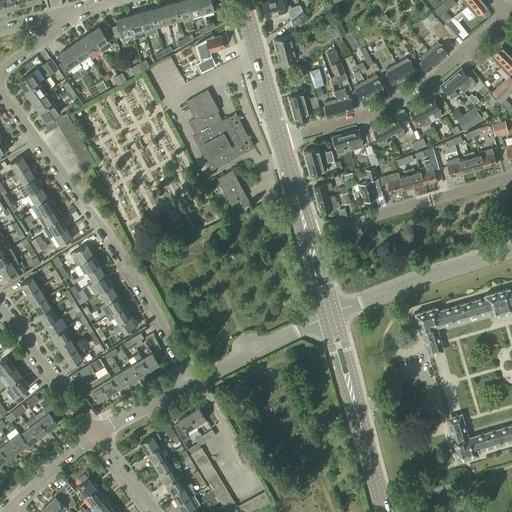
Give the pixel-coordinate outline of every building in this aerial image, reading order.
[(14,0),(1,0),(5,11),(17,8),(14,0)] [(185,0),(183,0),(174,3),(178,19),(190,16),(185,0)] [(201,13),(197,0),(185,0),(190,16),(201,13)] [(197,0),(201,13),(213,10),(210,0),(197,0)] [(281,0),(272,0),(262,3),(266,17),(285,12),(282,1),(281,0)] [(445,0),(434,10),(439,17),(446,11),(456,3),(453,0),(445,0)] [(481,0),(474,0),(470,3),(473,7),(469,10),(475,17),(487,7),(481,0)] [(328,2),(323,6),(328,12),(333,8),(328,2)] [(174,3),(162,6),(167,23),(178,19),(174,3)] [(290,20),(291,20),(302,10),(300,5),(291,8),(291,10),(288,11),(290,20)] [(162,6),(151,9),(156,26),(167,23),(162,6)] [(151,9),(140,13),(144,29),(146,35),(157,32),(156,26),(151,9)] [(302,10),(291,20),(293,27),(305,17),(302,10)] [(140,13),(128,16),(133,33),(144,29),(140,13)] [(438,22),(429,13),(422,19),(430,28),(438,22)] [(133,33),(128,16),(116,19),(121,36),(133,33)] [(342,26),(339,20),(333,23),(336,29),(342,26)] [(453,37),(458,33),(460,31),(451,20),(444,26),(453,37)] [(213,22),(205,26),(208,30),(215,26),(213,22)] [(208,30),(205,26),(198,30),(200,35),(208,30)] [(88,34),(98,48),(108,41),(98,27),(88,34)] [(398,39),(402,36),(397,28),(393,31),(398,39)] [(98,48),(88,34),(78,40),(88,55),(98,48)] [(184,38),(186,42),(194,38),(191,34),(184,38)] [(292,43),(289,35),(273,39),(277,51),(293,47),(300,45),(299,41),(298,41),(292,43)] [(298,38),(298,41),(299,41),(300,45),(303,44),(306,41),(305,36),(298,38)] [(201,42),(203,53),(224,48),(221,37),(201,42)] [(186,42),(184,38),(176,42),(179,47),(186,42)] [(312,43),(309,39),(303,44),(307,48),(312,43)] [(78,40),(69,47),(79,62),(88,55),(78,40)] [(428,50),(438,62),(448,53),(438,42),(428,50)] [(293,47),(277,51),(280,63),(296,59),(295,54),(299,52),(299,50),(304,48),(303,44),(300,45),(293,47)] [(170,46),(162,50),(165,54),(172,50),(170,46)] [(79,62),(69,47),(59,54),(63,61),(58,64),(63,72),(79,62)] [(364,47),(359,50),(360,51),(356,53),(360,60),(364,58),(368,65),(373,63),(364,47)] [(511,56),(501,47),(490,58),(499,67),(511,56)] [(165,54),(162,50),(155,54),(157,59),(165,54)] [(331,65),(340,61),(335,50),(326,54),(331,65)] [(438,62),(428,50),(418,59),(428,71),(438,62)] [(485,51),(484,52),(477,58),(481,64),(486,60),(484,59),(488,55),(485,51)] [(511,57),(511,56),(499,67),(509,76),(511,73),(511,57)] [(408,57),(396,63),(403,77),(415,71),(408,57)] [(145,59),(141,62),(145,69),(150,67),(145,59)] [(335,76),(344,72),(340,61),(331,65),(335,76)] [(54,72),(58,69),(53,62),(49,65),(54,72)] [(145,69),(141,62),(136,64),(141,72),(145,69)] [(362,63),(357,65),(360,71),(362,74),(366,72),(362,63)] [(403,77),(396,63),(385,69),(392,83),(403,77)] [(457,85),(461,90),(463,92),(469,87),(467,86),(472,82),(461,68),(450,77),(457,85)] [(58,69),(54,72),(59,79),(63,75),(58,69)] [(361,77),(358,71),(353,74),(356,80),(361,77)] [(40,82),(33,72),(18,82),(25,92),(40,82)] [(122,73),(117,75),(122,83),(126,80),(122,73)] [(365,80),(372,94),(383,88),(376,74),(365,80)] [(122,83),(117,75),(113,78),(117,85),(122,83)] [(318,77),(311,79),(314,88),(321,86),(318,77)] [(457,85),(450,77),(440,85),(451,98),(457,94),(452,88),(457,85)] [(40,82),(25,92),(32,102),(47,92),(51,88),(45,78),(40,82)] [(102,80),(95,84),(99,92),(107,88),(102,80)] [(372,94),(365,80),(353,86),(360,100),(372,94)] [(68,91),(72,88),(67,81),(63,84),(68,91)] [(502,82),(490,93),(495,98),(506,87),(502,82)] [(99,92),(95,84),(87,88),(92,96),(99,92)] [(478,86),(473,89),(479,97),(484,94),(478,86)] [(500,103),(511,92),(508,89),(506,87),(495,98),(500,103)] [(77,95),(72,88),(68,91),(72,98),(77,95)] [(340,114),(353,111),(350,99),(349,99),(348,95),(347,96),(345,89),(335,92),(337,99),(336,100),(340,114)] [(192,136),(211,170),(246,151),(227,117),(220,121),(215,112),(219,110),(208,90),(186,101),(195,118),(189,122),(191,121),(198,133),(192,136)] [(47,92),(32,102),(39,112),(54,101),(47,92)] [(293,108),(305,105),(304,99),(306,98),(305,94),(303,94),(302,93),(290,97),(293,108)] [(475,95),(473,96),(471,94),(468,97),(474,104),(479,100),(475,95)] [(54,102),(54,101),(39,112),(41,115),(40,116),(40,118),(42,122),(44,122),(45,121),(46,122),(61,111),(58,108),(64,104),(60,97),(54,102)] [(427,115),(430,121),(436,118),(441,115),(438,109),(433,99),(422,106),(427,115)] [(340,114),(336,100),(324,103),(325,107),(324,107),(327,117),(340,114)] [(478,108),(484,103),(481,100),(475,104),(478,108)] [(305,105),(293,108),(296,120),(308,117),(308,115),(310,115),(309,110),(307,110),(305,105)] [(427,115),(422,106),(410,112),(415,121),(416,121),(419,127),(424,124),(425,126),(431,123),(430,121),(427,115)] [(464,130),(482,118),(475,108),(457,120),(464,130)] [(457,120),(462,116),(458,109),(452,113),(457,120)] [(59,126),(70,119),(67,114),(56,120),(59,126)] [(70,119),(59,126),(62,131),(73,125),(70,119)] [(397,119),(385,125),(390,135),(396,131),(399,137),(404,134),(401,129),(402,128),(397,119)] [(494,136),(500,134),(508,132),(504,120),(491,123),(494,136)] [(76,130),(73,125),(62,131),(65,136),(76,130)] [(236,133),(244,130),(241,125),(234,127),(236,133)] [(390,135),(385,125),(373,132),(378,141),(379,141),(382,146),(388,143),(385,137),(390,135)] [(451,128),(454,134),(459,131),(456,125),(451,128)] [(428,135),(430,128),(423,126),(421,133),(428,135)] [(479,127),(472,130),(474,136),(482,133),(479,127)] [(76,130),(65,136),(68,141),(79,135),(76,130)] [(346,133),(349,143),(350,150),(356,148),(362,146),(361,140),(362,140),(359,130),(346,133)] [(472,130),(464,134),(467,140),(474,136),(472,130)] [(349,143),(346,133),(333,136),(338,153),(344,151),(342,145),(349,143)] [(82,140),(79,135),(68,141),(71,146),(82,140)] [(460,136),(453,139),(455,144),(462,141),(460,136)] [(422,137),(417,140),(420,146),(425,143),(422,137)] [(0,154),(8,150),(9,148),(5,143),(4,143),(2,144),(0,140),(0,154)] [(85,145),(82,140),(71,146),(74,152),(85,145)] [(417,140),(411,143),(414,149),(420,146),(417,140)] [(379,164),(376,159),(374,152),(372,153),(370,144),(364,146),(367,155),(371,167),(379,164)] [(88,150),(85,145),(74,152),(77,157),(88,150)] [(307,163),(320,159),(319,154),(321,153),(320,149),(318,149),(317,148),(304,151),(307,163)] [(492,148),(481,151),(485,167),(497,164),(494,153),(492,148)] [(91,156),(88,150),(77,157),(80,162),(91,156)] [(485,167),(481,151),(480,152),(480,154),(474,155),(473,151),(469,152),(474,170),(485,167)] [(474,170),(469,152),(462,154),(463,158),(459,160),(459,158),(458,158),(462,174),(474,170)] [(16,174),(28,167),(21,156),(10,163),(16,174)] [(94,161),(91,156),(80,162),(83,167),(94,161)] [(379,164),(386,162),(387,161),(385,156),(376,159),(379,164)] [(458,158),(446,161),(445,156),(439,157),(442,168),(447,166),(450,177),(462,174),(458,158)] [(320,159),(307,163),(310,175),(324,171),(323,169),(325,169),(324,165),(322,166),(320,159)] [(436,181),(434,170),(433,170),(431,166),(421,169),(425,184),(436,181)] [(28,167),(16,174),(11,177),(14,182),(20,179),(23,184),(34,177),(36,176),(36,174),(34,170),(32,169),(30,171),(28,167)] [(381,192),(374,167),(365,170),(368,181),(357,184),(359,190),(353,192),(355,199),(361,197),(362,201),(376,197),(375,194),(381,192)] [(425,184),(421,169),(419,169),(420,171),(415,172),(413,167),(408,169),(413,187),(425,184)] [(413,187),(408,169),(404,170),(405,175),(399,176),(398,172),(397,173),(402,190),(413,187)] [(244,207),(251,203),(232,170),(217,178),(231,205),(240,200),(244,207)] [(402,190),(397,173),(379,178),(381,185),(387,184),(390,193),(402,190)] [(34,177),(23,184),(18,187),(25,197),(29,194),(40,187),(42,186),(42,184),(40,180),(38,180),(36,181),(34,177)] [(327,197),(325,191),(332,189),(330,183),(324,184),(314,187),(317,200),(327,197)] [(40,187),(29,194),(35,204),(46,197),(40,187)] [(350,203),(347,192),(341,193),(344,204),(350,203)] [(7,193),(3,196),(9,206),(14,204),(10,197),(7,193)] [(327,197),(317,200),(321,213),(331,210),(331,209),(337,208),(335,201),(336,201),(334,195),(327,197)] [(46,197),(35,204),(31,207),(38,217),(53,208),(55,207),(55,205),(52,201),(50,200),(49,201),(46,197)] [(55,212),(53,208),(38,217),(44,227),(48,225),(59,218),(61,217),(61,215),(59,211),(57,211),(55,212)] [(59,218),(48,225),(54,235),(65,228),(59,218)] [(65,228),(54,235),(61,245),(72,239),(65,228)] [(81,262),(92,255),(86,244),(74,251),(81,262)] [(0,254),(0,268),(15,259),(12,253),(6,256),(4,252),(0,254)] [(92,255),(81,262),(77,264),(84,274),(87,272),(98,265),(92,255)] [(35,267),(40,263),(37,258),(31,261),(35,267)] [(15,259),(0,268),(0,271),(5,280),(17,273),(13,267),(18,264),(15,259)] [(68,274),(80,269),(77,261),(65,266),(68,274)] [(98,265),(87,272),(93,282),(105,275),(98,265)] [(111,285),(105,275),(93,282),(99,292),(111,285)] [(27,295),(38,288),(32,277),(20,284),(27,295)] [(111,285),(99,292),(106,303),(117,296),(111,285)] [(45,298),(38,288),(27,295),(33,305),(45,298)] [(511,300),(509,290),(508,288),(496,292),(503,314),(511,311),(511,300)] [(503,314),(496,292),(484,295),(485,297),(488,310),(489,312),(490,318),(503,314)] [(71,295),(67,298),(64,300),(68,306),(71,304),(73,308),(77,306),(75,301),(71,295)] [(123,306),(117,296),(106,303),(112,313),(123,306)] [(488,310),(485,297),(472,301),(477,316),(489,312),(488,310)] [(45,298),(33,305),(39,315),(51,308),(45,298)] [(472,301),(460,304),(465,319),(477,316),(472,301)] [(465,319),(460,304),(448,308),(453,323),(465,319)] [(77,306),(73,308),(76,312),(79,318),(84,316),(80,310),(77,306)] [(123,306),(112,313),(107,316),(110,320),(115,317),(118,323),(130,316),(123,306)] [(453,323),(448,308),(437,311),(436,307),(415,313),(419,328),(435,323),(436,328),(453,323)] [(57,318),(51,308),(39,315),(45,325),(57,318)] [(94,318),(90,312),(86,314),(92,325),(96,322),(94,318)] [(84,316),(79,318),(86,329),(90,326),(84,316)] [(132,319),(130,316),(118,323),(125,333),(138,325),(138,323),(135,319),(133,319),(132,319)] [(57,318),(45,325),(52,336),(63,329),(57,318)] [(435,323),(419,328),(421,336),(423,336),(424,340),(438,336),(436,328),(435,323)] [(63,329),(52,336),(58,346),(70,339),(67,334),(70,332),(67,326),(63,329)] [(90,326),(86,329),(92,339),(96,336),(90,326)] [(140,333),(131,339),(134,344),(136,347),(143,343),(140,339),(143,338),(140,333)] [(443,352),(438,336),(424,340),(427,352),(428,356),(443,352)] [(76,349),(70,339),(58,346),(64,356),(76,349)] [(134,344),(131,339),(124,343),(127,348),(134,344)] [(81,346),(76,349),(64,356),(71,367),(82,359),(79,354),(84,351),(81,346)] [(138,353),(148,370),(159,363),(152,352),(151,352),(149,348),(145,350),(148,355),(142,358),(139,353),(138,353)] [(148,370),(138,353),(133,356),(136,361),(131,365),(138,376),(148,370)] [(7,357),(0,362),(0,378),(4,375),(14,367),(7,357)] [(95,361),(92,363),(95,367),(95,368),(102,364),(98,359),(95,361)] [(92,369),(89,364),(78,371),(82,377),(93,370),(92,369)] [(115,374),(111,377),(118,389),(128,382),(121,371),(117,365),(112,368),(115,374)] [(131,365),(121,371),(128,382),(138,376),(131,365)] [(14,367),(4,375),(11,385),(7,387),(8,388),(22,377),(14,367)] [(107,372),(97,378),(108,395),(118,389),(111,377),(107,372)] [(22,377),(8,388),(10,391),(7,393),(12,399),(13,398),(18,404),(27,397),(23,391),(29,387),(22,377)] [(108,395),(97,378),(87,385),(97,402),(108,395)] [(35,394),(25,402),(30,407),(39,400),(35,394)] [(16,408),(20,414),(25,411),(23,409),(27,406),(23,402),(20,404),(16,408)] [(35,415),(48,431),(57,424),(54,419),(60,415),(50,402),(43,408),(44,409),(35,415)] [(198,407),(188,413),(196,425),(198,429),(208,423),(206,419),(198,407)] [(20,414),(16,408),(11,411),(15,418),(20,414)] [(196,425),(188,413),(178,420),(180,423),(174,426),(183,441),(189,437),(188,435),(198,429),(196,425)] [(461,414),(446,418),(452,439),(467,434),(461,414)] [(48,431),(35,415),(26,422),(29,427),(38,438),(48,431)] [(172,438),(176,435),(169,424),(163,428),(170,439),(172,438)] [(511,441),(511,436),(509,426),(497,430),(501,444),(511,441)] [(38,438),(29,427),(19,434),(27,444),(28,446),(38,438)] [(212,429),(201,435),(205,441),(216,435),(212,429)] [(501,444),(497,430),(485,433),(489,448),(501,444)] [(205,441),(201,435),(199,432),(196,438),(197,441),(199,445),(205,441)] [(19,433),(9,440),(18,452),(27,444),(19,434),(19,433)] [(147,453),(159,446),(156,441),(161,438),(157,433),(141,443),(147,453)] [(485,433),(473,436),(478,451),(489,448),(485,433)] [(453,442),(452,442),(455,453),(466,450),(464,444),(469,443),(468,438),(467,434),(452,439),(453,442)] [(9,440),(5,435),(1,438),(3,441),(0,443),(0,448),(8,459),(18,452),(9,440)] [(468,438),(469,443),(464,444),(466,450),(455,453),(457,461),(479,455),(478,451),(473,436),(468,438)] [(159,446),(147,453),(153,463),(165,456),(162,451),(166,449),(163,444),(159,446)] [(0,464),(8,459),(0,448),(0,464)] [(194,459),(204,453),(201,448),(191,454),(194,459)] [(184,459),(189,456),(185,450),(181,452),(184,459)] [(247,459),(243,452),(238,455),(242,462),(247,459)] [(204,453),(194,459),(197,464),(207,458),(204,453)] [(171,467),(165,456),(153,463),(159,474),(171,467)] [(189,456),(184,459),(182,460),(186,465),(188,464),(190,469),(195,466),(189,456)] [(207,458),(197,464),(200,470),(211,463),(207,458)] [(214,468),(211,463),(200,470),(203,475),(214,468)] [(174,465),(171,467),(159,474),(166,484),(177,477),(180,475),(174,465)] [(214,468),(203,475),(207,480),(217,473),(214,468)] [(217,473),(207,480),(210,485),(220,479),(217,473)] [(177,477),(166,484),(172,494),(183,487),(177,477)] [(86,497),(96,488),(89,478),(78,487),(82,492),(78,496),(81,500),(85,496),(86,497)] [(223,484),(220,479),(210,485),(213,490),(223,484)] [(67,482),(62,486),(71,496),(75,491),(67,482)] [(223,484),(213,490),(216,495),(226,489),(223,484)] [(62,486),(58,490),(67,500),(71,496),(62,486)] [(190,497),(183,487),(172,494),(178,504),(190,497)] [(96,488),(86,497),(93,506),(104,497),(96,488)] [(209,499),(214,497),(216,495),(212,489),(206,493),(209,499)] [(226,489),(216,495),(219,500),(229,494),(226,489)] [(55,496),(46,505),(53,511),(57,511),(64,506),(63,504),(67,500),(58,490),(53,494),(55,496)] [(265,491),(259,494),(265,505),(271,502),(265,491)] [(232,499),(229,494),(219,500),(222,505),(232,499)] [(265,505),(259,494),(254,497),(260,508),(265,505)] [(190,497),(178,504),(182,511),(188,511),(200,505),(194,495),(190,497)] [(104,511),(111,507),(104,497),(93,506),(97,511),(104,511)] [(260,508),(254,497),(249,500),(255,511),(260,508)] [(70,498),(66,501),(72,507),(75,504),(73,501),(70,498)] [(232,499),(222,505),(225,511),(236,504),(232,499)] [(249,500),(244,503),(248,511),(252,511),(255,511),(249,500)] [(248,511),(244,503),(238,506),(241,511),(248,511)]
